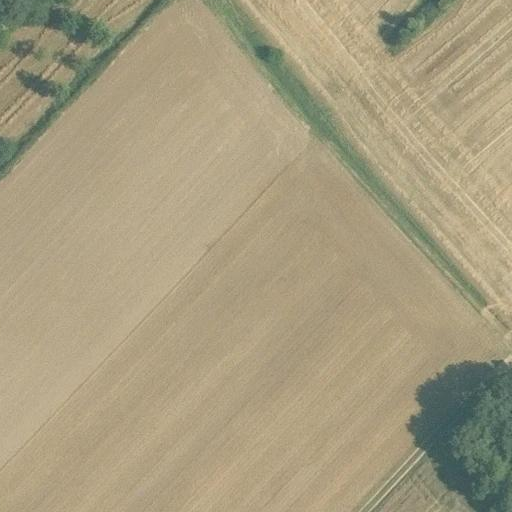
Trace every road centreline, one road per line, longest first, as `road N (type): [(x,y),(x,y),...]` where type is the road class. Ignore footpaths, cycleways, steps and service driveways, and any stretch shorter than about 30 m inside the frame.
road 1 (track): [(218,0),(511,333)]
road 2 (track): [(392,511),(511,386)]
